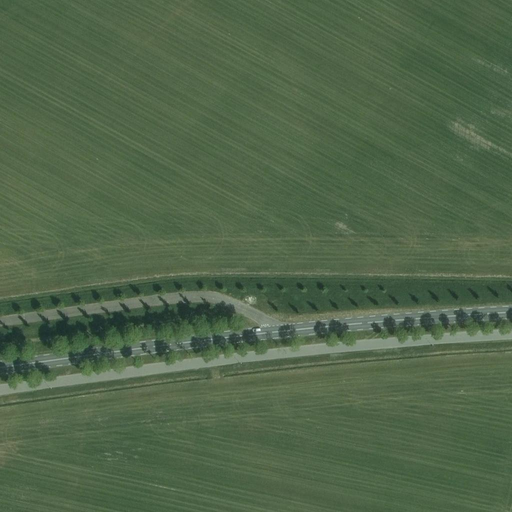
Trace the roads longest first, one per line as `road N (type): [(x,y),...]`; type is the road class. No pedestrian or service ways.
road 1 (secondary): [(0,368),(278,331),(511,312)]
road 2 (unclassified): [(511,334),(0,389)]
